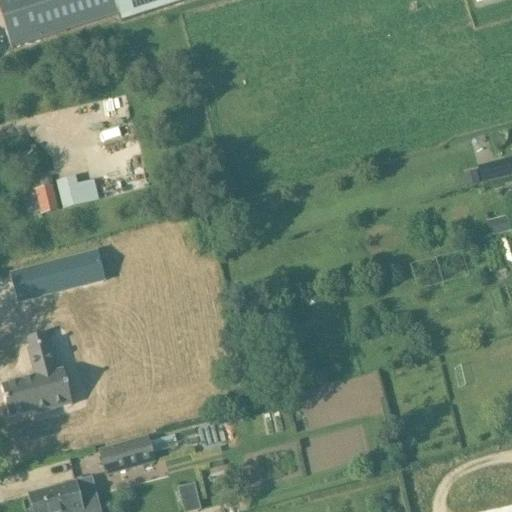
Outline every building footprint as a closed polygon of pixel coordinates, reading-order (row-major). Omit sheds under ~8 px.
[(0,0),(0,20),(9,48),(116,13),(119,22),(187,0),(0,0)] [(482,183),(505,178),(502,166),(479,171),(482,183)] [(463,175),(466,187),(479,184),(476,172),(463,175)] [(57,185),(64,210),(98,201),(93,184),(77,188),(75,180),(57,185)] [(488,224),(490,236),(510,231),(507,219),(488,224)] [(98,251),(10,274),(18,303),(105,280),(98,251)] [(77,313),(39,325),(50,360),(88,348),(77,313)] [(9,421),(49,411),(77,405),(67,365),(39,372),(43,385),(3,395),(9,421)] [(244,409),(217,416),(219,424),(230,421),(230,422),(247,418),(244,409)] [(154,464),(152,455),(149,444),(147,437),(99,451),(106,477),(154,464)] [(177,487),(182,511),(183,511),(199,509),(194,484),(177,487)] [(29,496),(32,511),(82,511),(75,485),(29,496)]
